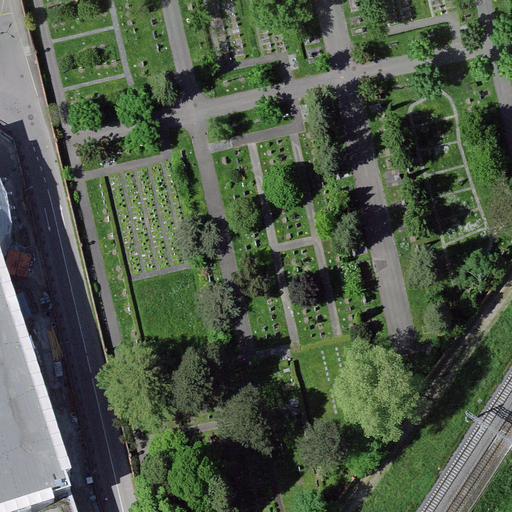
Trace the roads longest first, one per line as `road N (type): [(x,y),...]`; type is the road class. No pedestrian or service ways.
road 1 (residential): [(122,511),(22,108)]
road 2 (track): [(346,511),(511,278)]
road 3 (track): [(174,511),(153,496),(127,389)]
